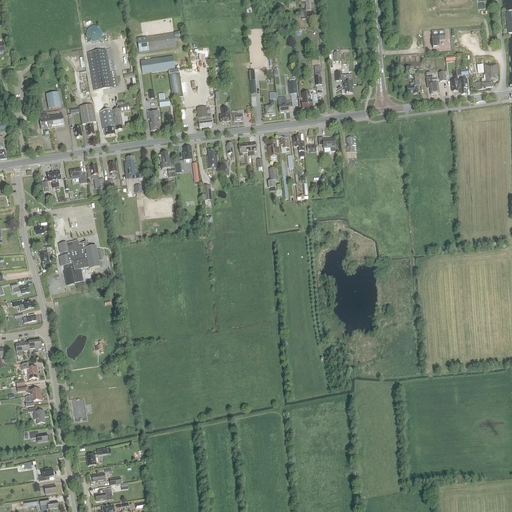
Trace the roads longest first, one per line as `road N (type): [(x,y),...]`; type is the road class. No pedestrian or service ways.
road 1 (secondary): [(15,163),(379,111)]
road 2 (unclassified): [(74,511),(46,330)]
road 3 (unclassified): [(46,330),(15,163)]
